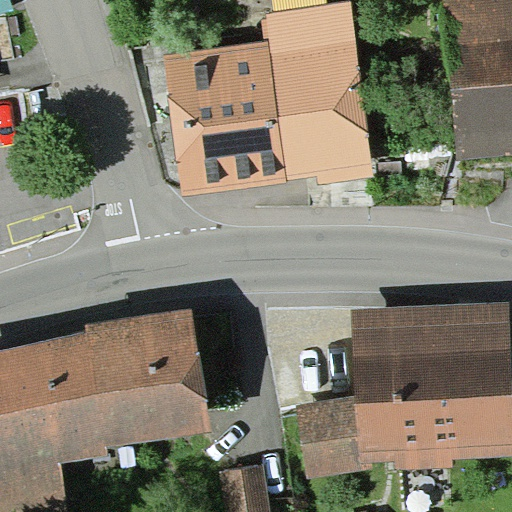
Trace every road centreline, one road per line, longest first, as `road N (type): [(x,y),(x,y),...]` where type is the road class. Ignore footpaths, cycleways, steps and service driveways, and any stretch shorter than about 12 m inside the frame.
road 1 (tertiary): [(155,263),(339,254),(511,274)]
road 2 (residential): [(76,0),(155,263)]
road 3 (tertiary): [(0,313),(155,263)]
